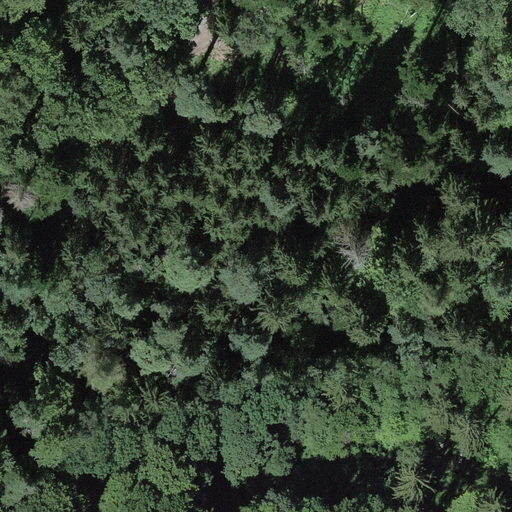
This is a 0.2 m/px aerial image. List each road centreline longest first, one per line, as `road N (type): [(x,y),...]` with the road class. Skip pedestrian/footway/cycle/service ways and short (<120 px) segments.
road 1 (track): [(511,302),(240,351),(0,360)]
road 2 (track): [(0,149),(71,119),(215,23)]
